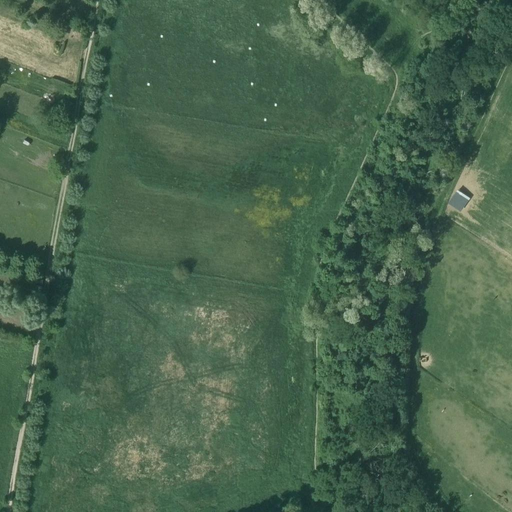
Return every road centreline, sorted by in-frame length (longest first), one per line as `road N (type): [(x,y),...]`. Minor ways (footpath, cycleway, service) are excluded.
road 1 (track): [(105,0),(12,511)]
road 2 (track): [(454,511),(413,458),(419,271),(511,50)]
